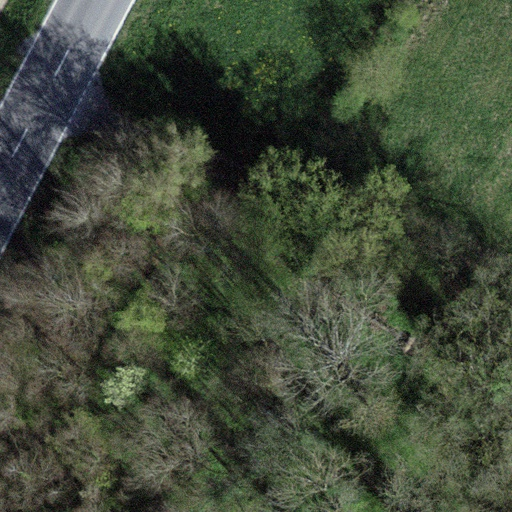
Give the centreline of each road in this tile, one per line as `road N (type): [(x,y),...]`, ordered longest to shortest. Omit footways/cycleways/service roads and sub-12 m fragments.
road 1 (track): [(49,90),(416,223),(511,276)]
road 2 (primary): [(0,186),(96,0)]
